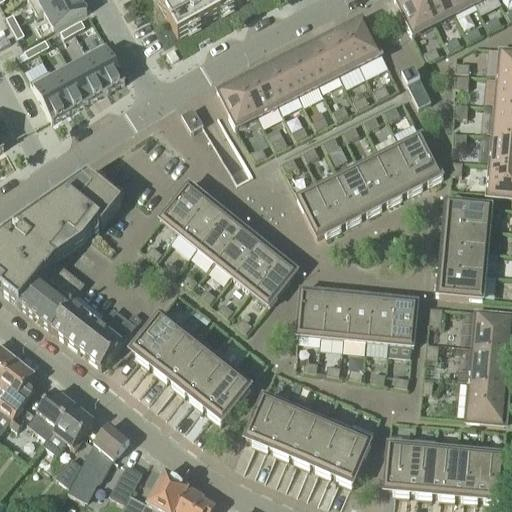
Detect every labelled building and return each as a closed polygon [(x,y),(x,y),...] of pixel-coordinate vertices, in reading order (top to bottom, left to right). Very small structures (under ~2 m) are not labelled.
[(33,0),(34,0),(40,11),(42,15),(68,0),(33,0)] [(52,33),(85,15),(84,12),(83,12),(80,7),(81,6),(79,4),(77,1),(77,0),(76,0),(68,0),(42,15),(44,18),(50,29),(52,33)] [(154,0),(156,3),(178,42),(188,36),(200,30),(221,18),(222,21),(234,14),(233,12),(254,0),(256,2),(259,0),(154,0)] [(418,0),(401,0),(394,4),(407,30),(405,30),(411,42),(434,31),(418,0)] [(418,0),(434,31),(454,21),(444,0),(418,0)] [(444,0),(454,21),(475,10),(469,0),(444,0)] [(469,0),(475,10),(495,0),(469,0)] [(11,34),(18,30),(12,20),(6,24),(11,34)] [(485,28),(489,36),(501,30),(497,22),(485,28)] [(81,26),(70,32),(74,39),(84,33),(81,26)] [(340,35),(359,72),(382,61),(376,49),(374,49),(363,27),(355,31),(353,28),(340,35)] [(18,30),(11,34),(17,44),(24,41),(18,30)] [(64,45),(74,39),(70,32),(60,38),(64,45)] [(465,38),(469,46),(480,41),(476,32),(465,38)] [(333,38),(320,45),(339,83),(359,72),(340,35),(339,35),(341,38),(334,41),(333,38)] [(444,48),(449,57),(460,51),(456,42),(444,48)] [(313,48),(299,55),(318,93),(339,83),(320,45),(319,45),(320,48),(314,51),(313,48)] [(34,52),(38,59),(48,53),(45,46),(34,52)] [(34,52),(24,57),(28,64),(38,59),(34,52)] [(90,60),(87,62),(105,95),(107,94),(109,93),(109,92),(112,90),(112,91),(115,90),(115,89),(120,86),(120,87),(124,85),(105,52),(101,54),(101,55),(90,60)] [(435,53),(423,59),(427,67),(439,62),(435,53)] [(511,55),(500,54),(497,84),(511,85),(511,55)] [(279,65),(298,103),(318,93),(299,55),(298,55),(300,58),(294,61),(292,59),(279,65)] [(102,96),(105,95),(87,62),(83,64),(73,70),(72,70),(69,72),(87,105),(89,104),(89,103),(94,100),(95,101),(97,99),(100,97),(101,97),(102,96)] [(272,69),(259,76),(278,113),(298,103),(279,65),(278,66),(280,69),(273,72),(272,69)] [(456,69),(455,79),(468,79),(469,70),(456,69)] [(73,112),(76,110),(77,110),(79,109),(79,108),(84,106),(85,106),(87,105),(69,72),(65,74),(55,80),(54,79),(51,81),(69,115),(71,113),(73,112)] [(252,79),(238,86),(257,124),(278,113),(259,76),(258,76),(259,79),(253,82),(252,79)] [(61,119),(61,118),(65,116),(65,117),(67,116),(69,115),(51,81),(47,83),(47,84),(37,90),(36,89),(32,92),(49,123),(35,130),(36,132),(50,124),(50,125),(53,123),(58,120),(59,120),(61,119)] [(455,81),(455,94),(468,95),(468,82),(455,81)] [(511,85),(497,84),(495,112),(511,114),(511,85)] [(238,86),(237,86),(239,89),(233,92),(231,89),(217,96),(228,117),(230,122),(229,123),(235,135),(257,124),(238,86)] [(377,105),(389,99),(384,91),(373,97),(377,105)] [(352,107),(357,116),(368,110),(364,101),(352,107)] [(467,111),(454,110),(454,123),(467,124),(467,111)] [(336,126),(348,120),(344,111),(332,117),(336,126)] [(395,112),(384,118),(388,127),(400,121),(395,112)] [(511,114),(495,112),(492,141),(511,142),(511,114)] [(191,138),(203,131),(193,114),(181,121),(191,138)] [(316,136),(328,130),(323,122),(312,128),(316,136)] [(379,131),(375,123),(363,128),(368,137),(379,131)] [(291,138),(296,146),(307,141),(303,132),(291,138)] [(354,133),(343,139),(347,147),(359,141),(354,133)] [(453,139),(453,152),(466,153),(466,140),(453,139)] [(0,152),(2,151),(2,150),(16,143),(15,141),(1,149),(0,146),(0,152)] [(421,194),(422,193),(420,191),(426,187),(428,190),(442,183),(421,141),(400,152),(421,194)] [(511,142),(492,141),(489,170),(511,171),(511,142)] [(271,148),(275,157),(287,151),(283,142),(271,148)] [(338,152),(334,143),(323,149),(327,158),(338,152)] [(421,194),(400,152),(380,162),(401,204),(400,201),(406,198),(408,201),(421,194)] [(262,153),(250,159),(254,167),(266,162),(262,153)] [(318,162),(314,153),(302,159),(307,168),(318,162)] [(387,211),(401,204),(380,162),(359,173),(380,214),(381,214),(380,211),(386,208),(387,211)] [(281,170),(285,178),(297,173),(293,164),(281,170)] [(462,168),(452,168),(452,181),(461,181),(462,168)] [(511,171),(489,170),(487,199),(511,201),(511,171)] [(380,214),(359,173),(339,183),(360,225),(361,224),(359,221),(365,218),(367,221),(380,214)] [(19,312),(19,311),(44,281),(55,267),(51,263),(68,242),(75,247),(93,225),(102,232),(121,207),(87,180),(71,191),(78,196),(72,204),(63,197),(47,208),(53,214),(47,222),(38,214),(22,226),(29,231),(22,239),(13,232),(11,233),(15,236),(6,247),(0,242),(0,287),(5,291),(1,297),(19,312)] [(347,231),(360,225),(339,183),(319,193),(340,235),(339,232),(345,229),(347,231)] [(160,225),(161,226),(179,240),(208,204),(207,203),(205,206),(200,202),(202,199),(189,189),(160,225)] [(326,242),(340,235),(319,193),(297,204),(316,241),(317,243),(325,239),(326,242)] [(208,204),(179,240),(196,255),(226,218),(225,218),(223,220),(217,216),(219,213),(208,204)] [(443,217),(442,232),(488,236),(491,212),(447,208),(446,217),(443,217)] [(226,218),(196,255),(214,269),(243,232),(241,234),(235,230),(237,228),(226,218)] [(255,242),(243,232),(214,269),(232,283),(261,247),(260,246),(258,249),(253,244),(255,242)] [(486,259),(488,236),(442,232),(442,233),(445,233),(444,240),(441,239),(440,254),(486,259)] [(261,247),(232,283),(250,297),(279,261),(278,260),(276,263),(271,259),(273,256),(261,247)] [(152,251),(146,259),(156,267),(162,260),(152,251)] [(439,262),(438,277),(484,281),(486,259),(440,254),(440,255),(443,255),(442,262),(439,262)] [(291,270),(279,261),(250,297),(268,313),(296,279),(289,273),(291,270)] [(170,266),(164,273),(174,281),(180,274),(170,266)] [(55,267),(44,281),(57,292),(73,305),(85,290),(55,267)] [(436,301),(482,305),(484,281),(438,277),(438,278),(441,278),(440,285),(437,285),(436,301)] [(187,280),(181,287),(191,296),(197,288),(187,280)] [(52,336),(70,312),(53,298),(57,292),(44,281),(19,311),(34,323),(40,328),(51,337),(52,336)] [(209,310),(215,302),(205,294),(199,302),(209,310)] [(297,342),(320,344),(325,298),(324,298),(324,301),(317,300),(317,297),(301,295),(297,342)] [(348,300),(347,300),(346,303),(340,302),(340,299),(325,298),(320,344),(343,346),(348,300)] [(343,346),(366,349),(370,302),(369,302),(369,305),(362,305),(362,301),(348,300),(343,346)] [(366,349),(388,351),(393,304),(392,304),(392,307),(385,307),(385,304),(370,302),(366,349)] [(408,306),(393,304),(388,351),(412,353),(417,310),(408,309),(408,306)] [(227,324),(233,317),(223,309),(217,316),(227,324)] [(52,336),(59,342),(66,347),(67,346),(77,355),(80,358),(83,355),(101,333),(72,310),(70,312),(52,336)] [(440,333),(442,315),(430,314),(428,332),(440,333)] [(114,316),(101,333),(83,355),(87,358),(85,362),(101,374),(142,325),(133,318),(132,319),(133,320),(128,327),(114,316)] [(511,320),(476,317),(472,353),(511,356),(510,356),(511,338),(511,337),(511,320)] [(136,365),(147,374),(148,374),(178,337),(159,322),(131,357),(138,363),(136,365)] [(245,339),(251,332),(241,323),(235,331),(245,339)] [(178,337),(148,374),(149,375),(151,373),(156,377),(154,379),(166,389),(195,351),(178,337)] [(438,351),(426,350),(425,366),(437,367),(438,351)] [(184,403),(213,365),(195,351),(166,389),(168,387),(174,391),(172,393),(184,403)] [(511,371),(511,356),(472,353),(469,389),(510,393),(510,392),(507,392),(509,374),(511,374),(511,371)] [(0,384),(14,367),(0,355),(0,384)] [(201,417),(231,379),(213,365),(184,403),(186,401),(192,405),(190,408),(201,417)] [(9,431),(16,421),(23,412),(35,396),(27,390),(34,382),(14,367),(0,384),(0,439),(7,430),(9,431)] [(303,377),(316,379),(317,370),(304,367),(303,377)] [(325,381),(338,383),(340,373),(327,371),(325,381)] [(348,384),(361,386),(362,377),(350,375),(348,384)] [(371,388),(383,390),(385,380),(372,378),(371,388)] [(208,422),(219,431),(220,431),(250,394),(231,379),(201,417),(202,417),(204,415),(210,419),(208,422)] [(396,382),(394,392),(407,394),(408,385),(396,382)] [(433,387),(423,386),(422,399),(431,400),(433,387)] [(469,389),(466,425),(466,426),(503,429),(505,410),(508,410),(510,393),(469,389)] [(46,406),(37,419),(27,430),(47,446),(44,451),(46,452),(74,414),(54,398),(49,404),(50,404),(48,407),(46,406)] [(263,404),(245,446),(254,449),(252,452),(266,458),(285,414),(263,404)] [(74,414),(46,452),(55,460),(65,448),(76,457),(85,445),(81,442),(92,428),(74,414)] [(287,467),(306,423),(285,414),(266,458),(267,458),(268,455),(275,458),(273,461),(287,467)] [(16,421),(9,431),(16,437),(24,427),(16,421)] [(308,476),(327,431),(306,423),(287,467),(288,467),(289,464),(296,467),(294,470),(308,476)] [(101,488),(112,465),(113,466),(129,446),(110,430),(95,451),(83,474),(70,499),(87,508),(96,490),(101,488)] [(329,485),(348,440),(327,431),(308,476),(309,476),(310,473),(317,476),(315,479),(329,485)] [(370,450),(348,440),(329,485),(330,485),(331,482),(338,485),(336,488),(351,494),(370,450)] [(415,504),(417,504),(430,505),(435,457),(436,448),(413,446),(412,455),(408,503),(409,500),(416,500),(415,504)] [(393,502),(407,503),(408,503),(412,455),(388,453),(384,498),(393,498),(393,502)] [(438,506),(453,507),(457,459),(435,457),(430,505),(431,505),(431,502),(438,503),(438,506)] [(461,508),(476,509),(480,461),(457,459),(453,507),(454,507),(454,504),(461,505),(461,508)] [(484,510),(499,511),(504,464),(480,461),(476,509),(477,509),(477,506),(484,507),(484,510)] [(56,483),(69,494),(81,472),(71,464),(56,483)] [(109,502),(126,511),(131,503),(129,502),(141,478),(126,470),(109,502)] [(131,503),(126,511),(179,511),(188,496),(187,496),(188,495),(178,485),(172,483),(171,482),(169,485),(164,481),(165,479),(164,478),(147,511),(131,503)] [(212,511),(203,506),(204,504),(189,495),(188,496),(179,511),(212,511)]
